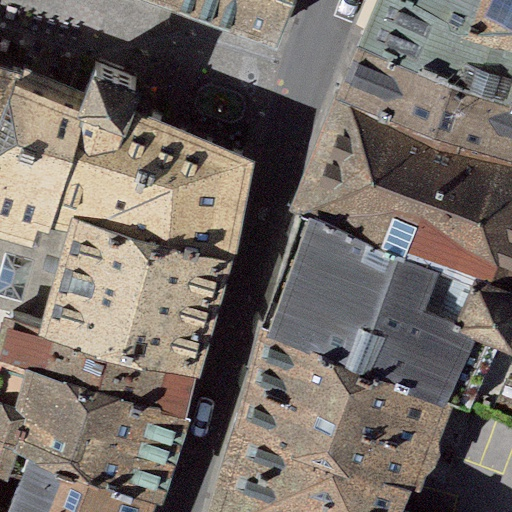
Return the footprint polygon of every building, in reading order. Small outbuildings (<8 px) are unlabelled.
[(160,0),(286,41),(304,0),(160,0)] [(511,0),(367,0),(356,28),(511,85),(511,0)] [(511,142),(511,85),(356,28),(338,76),(511,142)] [(0,167),(38,56),(0,45),(0,167)] [(90,202),(253,244),(272,148),(149,97),(162,73),(111,53),(99,82),(38,56),(0,167),(0,220),(49,239),(55,214),(85,219),(90,202)] [(511,142),(338,76),(292,197),(302,200),(438,248),(472,261),(511,274),(511,142)] [(438,248),(302,200),(259,319),(442,389),(474,320),(446,305),(419,289),(438,248)] [(56,317),(213,363),(218,365),(253,244),(90,202),(85,219),(56,317)] [(446,305),(474,320),(511,338),(511,274),(472,261),(446,305)] [(41,354),(204,407),(213,363),(56,317),(18,306),(0,373),(0,384),(30,393),(41,354)] [(259,319),(229,422),(318,450),(411,479),(442,389),(259,319)] [(80,458),(173,495),(178,498),(209,408),(204,407),(41,354),(30,393),(44,397),(32,440),(80,458)] [(0,500),(13,466),(23,470),(32,440),(44,397),(30,393),(0,384),(0,500)] [(296,511),(318,450),(229,422),(203,511),(296,511)] [(411,479),(318,450),(296,511),(401,511),(400,511),(411,479)] [(80,458),(60,511),(166,511),(173,495),(80,458)]
